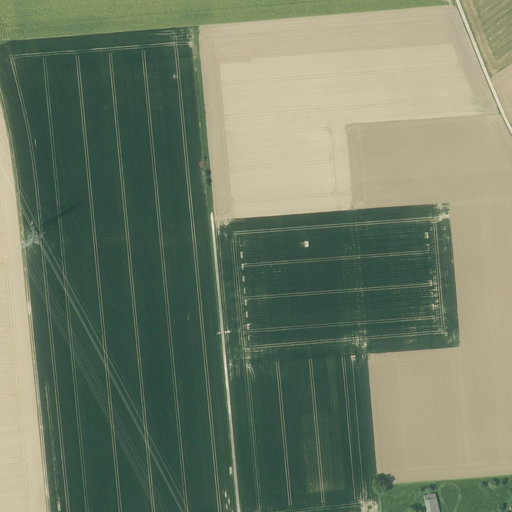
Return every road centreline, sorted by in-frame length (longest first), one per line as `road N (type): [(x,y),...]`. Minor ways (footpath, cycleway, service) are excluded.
road 1 (track): [(49,511),(18,195),(0,93)]
road 2 (track): [(237,511),(211,213)]
road 3 (track): [(21,227),(211,213)]
road 4 (track): [(457,0),(511,129)]
